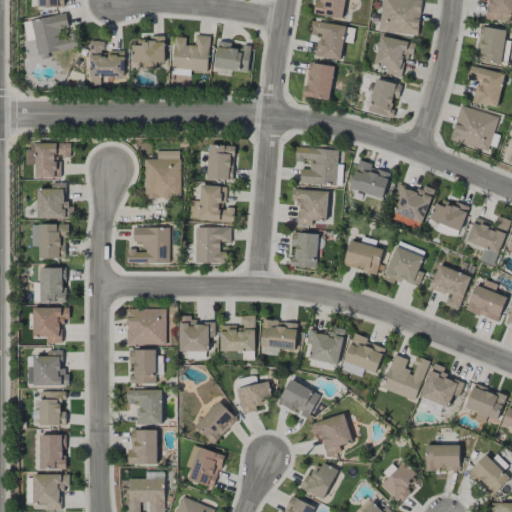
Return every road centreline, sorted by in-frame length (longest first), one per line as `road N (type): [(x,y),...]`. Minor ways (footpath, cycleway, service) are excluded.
road 1 (residential): [(511,189),(324,123),(0,116)]
road 2 (residential): [(511,362),(332,297),(260,288),(102,289)]
road 3 (residential): [(111,174),(102,255),(102,511)]
road 4 (residential): [(260,288),(286,0)]
road 5 (residential): [(113,2),(283,19)]
road 6 (residential): [(420,153),(456,0)]
